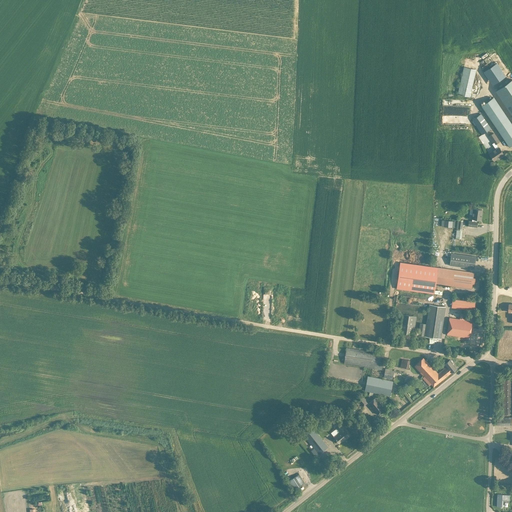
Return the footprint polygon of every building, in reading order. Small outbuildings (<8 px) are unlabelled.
[(490,56),(481,62),(485,68),(494,63),(490,56)] [(457,94),(469,97),(475,69),(463,66),(457,94)] [(511,79),(496,90),(511,114),(511,79)] [(511,124),(493,97),(481,105),(509,147),(511,144),(511,124)] [(468,108),(468,100),(443,99),(443,105),(456,105),(463,105),(463,108),(468,108)] [(491,129),(481,114),(472,120),(481,134),(482,134),(491,129)] [(499,141),(493,133),(489,136),(494,143),(492,144),(496,149),(489,154),(494,160),(497,158),(499,156),(500,158),(504,155),(499,147),(498,148),(496,144),(499,141)] [(468,226),(472,226),(477,227),(477,222),(477,220),(481,220),(482,210),(473,209),(471,219),(472,219),(472,221),(469,220),(468,226)] [(450,265),(474,268),(476,257),(451,253),(450,265)] [(475,278),(473,278),(474,273),(400,263),(396,289),(434,294),(436,284),(471,289),(472,285),(474,285),(475,278)] [(475,302),(470,302),(452,299),(451,308),(474,311),(475,302)] [(440,339),(441,334),(445,306),(429,304),(426,324),(420,323),(418,335),(440,339)] [(413,334),(413,329),(415,316),(402,314),(399,332),(413,334)] [(447,330),(447,335),(458,336),(458,340),(462,340),(463,337),(466,338),(466,339),(469,339),(469,341),(482,343),(483,334),(482,334),(470,332),(473,316),(468,315),(460,314),(460,319),(449,318),(447,330)] [(382,369),(383,359),(384,354),(346,348),(344,363),(382,369)] [(429,385),(431,384),(433,387),(457,368),(450,360),(444,364),(446,367),(438,373),(437,372),(431,366),(423,357),(414,366),(424,377),(422,378),(429,385)] [(410,360),(402,359),(400,367),(408,369),(410,360)] [(385,368),(383,378),(390,379),(390,378),(392,379),(394,371),(392,370),(392,369),(385,368)] [(393,382),(388,381),(368,376),(365,390),(389,396),(393,382)] [(502,414),(511,414),(511,379),(502,380),(502,414)] [(362,406),(367,401),(363,396),(357,400),(362,406)] [(384,408),(381,404),(375,397),(368,403),(377,414),(384,408)] [(511,425),(511,417),(497,418),(497,425),(511,425)] [(340,432),(334,436),(339,443),(342,440),(343,441),(350,436),(341,424),(336,428),(340,432)] [(323,441),(321,438),(312,427),(303,434),(318,454),(328,447),(323,441)] [(299,474),(287,481),(293,491),(305,483),(299,474)] [(509,501),(510,495),(498,494),(497,506),(503,507),(503,501),(509,501)]
